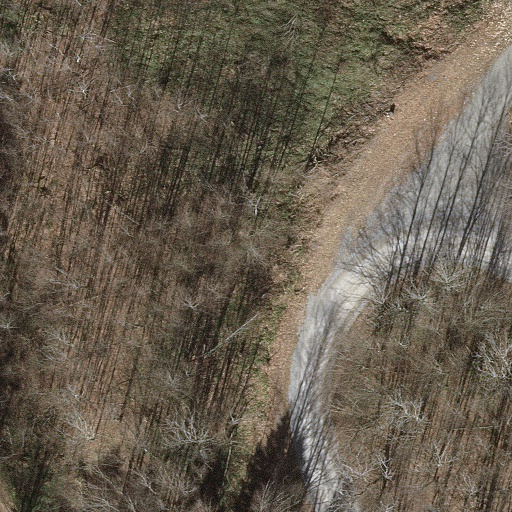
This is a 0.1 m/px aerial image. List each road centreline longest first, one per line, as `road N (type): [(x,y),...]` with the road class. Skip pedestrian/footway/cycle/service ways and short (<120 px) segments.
road 1 (track): [(337,511),(308,442),(308,394),(345,298),(369,270),(451,234),(511,256)]
road 2 (track): [(451,234),(466,151),(511,68)]
